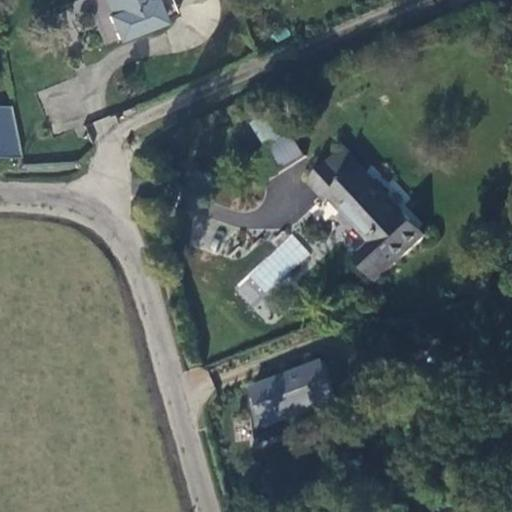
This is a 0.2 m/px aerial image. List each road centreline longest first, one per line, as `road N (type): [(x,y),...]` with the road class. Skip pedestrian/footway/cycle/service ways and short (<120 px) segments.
road 1 (unclassified): [(433,0),(231,84),(143,131),(121,151),(93,210)]
road 2 (residential): [(93,210),(133,249),(147,285),(210,511)]
